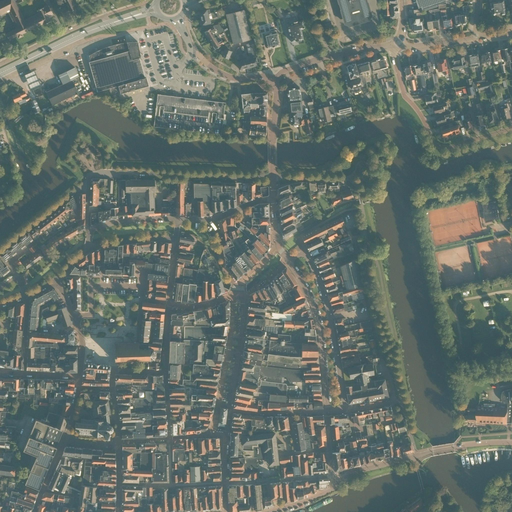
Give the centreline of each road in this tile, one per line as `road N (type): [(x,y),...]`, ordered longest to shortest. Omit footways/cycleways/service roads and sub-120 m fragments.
road 1 (residential): [(345,411),(394,401),(351,234)]
road 2 (residential): [(511,130),(439,150),(405,98),(397,43)]
road 3 (unclassified): [(273,177),(88,179)]
road 4 (residential): [(345,411),(329,317),(305,255)]
road 5 (residential): [(288,261),(319,323),(326,411)]
road 6 (residential): [(78,375),(69,427),(33,511)]
road 7 (residential): [(273,78),(316,59),(397,43)]
road 8 (unclassified): [(273,78),(215,70),(190,53),(176,18)]
